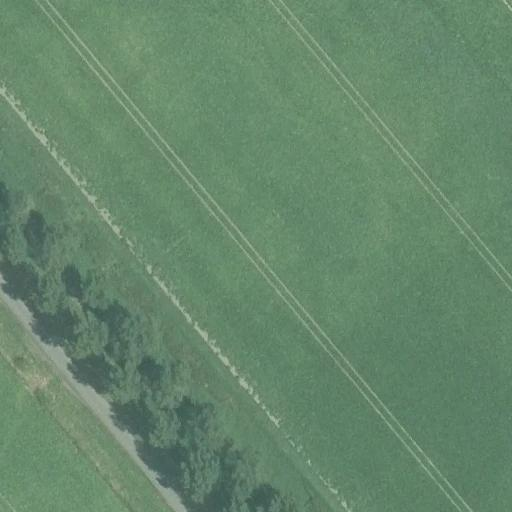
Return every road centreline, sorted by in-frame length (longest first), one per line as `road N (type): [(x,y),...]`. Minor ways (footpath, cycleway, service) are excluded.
road 1 (track): [(0,157),(293,511)]
road 2 (tertiary): [(185,511),(0,285)]
